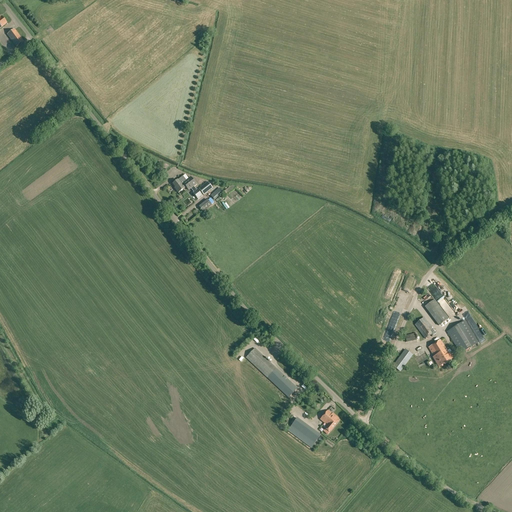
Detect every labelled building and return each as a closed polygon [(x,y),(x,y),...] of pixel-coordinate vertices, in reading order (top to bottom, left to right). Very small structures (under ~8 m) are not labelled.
[(16,47),(24,41),(15,29),(7,34),(16,47)] [(186,181),(183,176),(178,180),(173,184),(177,189),(176,190),(178,193),(185,188),(186,187),(188,190),(191,189),(193,192),(193,193),(198,200),(202,196),(197,189),(196,190),(193,186),(196,184),(191,177),(186,181)] [(204,195),(212,188),(207,182),(199,189),(204,195)] [(226,194),(234,188),(232,185),(224,192),(226,194)] [(214,200),(222,193),(223,192),(220,188),(218,189),(211,196),(214,200)] [(224,199),(230,206),(242,198),(237,190),(224,199)] [(189,197),(184,200),(188,206),(193,203),(189,197)] [(203,212),(212,205),(207,199),(198,206),(203,212)] [(444,293),(431,282),(426,287),(439,298),(444,293)] [(400,298),(395,313),(401,315),(406,300),(400,298)] [(446,299),(441,303),(444,307),(449,303),(446,299)] [(439,326),(449,319),(434,300),(424,307),(439,326)] [(432,336),(436,334),(424,318),(414,325),(425,339),(431,335),(432,336)] [(460,354),(478,343),(465,321),(447,332),(460,354)] [(406,343),(416,340),(415,334),(404,336),(406,343)] [(449,354),(440,340),(428,348),(434,357),(433,357),(439,367),(453,358),(450,353),(449,354)] [(297,389),(254,349),(246,358),(288,398),(297,389)] [(400,372),(412,355),(405,349),(392,366),(400,372)] [(416,360),(418,365),(427,360),(425,356),(416,360)] [(332,414),(328,410),(320,420),(327,426),(325,429),(323,431),(327,435),(329,433),(340,420),(338,419),(338,418),(333,413),(332,414)] [(297,418),(287,431),(311,448),(321,435),(311,428),(310,428),(297,418)]
